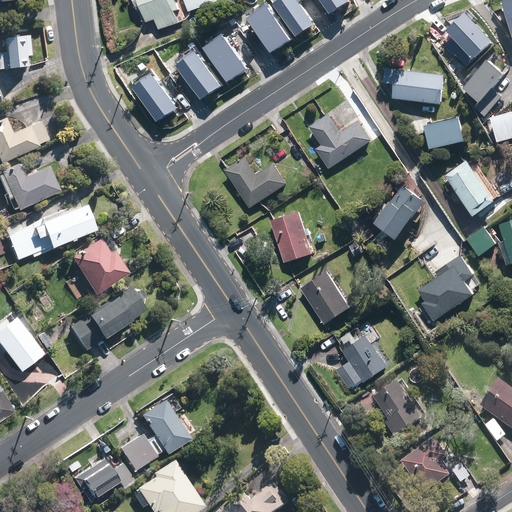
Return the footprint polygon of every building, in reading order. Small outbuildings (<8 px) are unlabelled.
[(177,0),(137,0),(138,1),(140,0),(143,0),(151,21),(159,19),(162,29),(180,23),(176,11),(180,9),(177,0)] [(222,0),(188,0),(193,12),(223,2),(222,0)] [(285,0),(264,0),(261,3),(283,38),(302,26),(285,0)] [(327,0),(300,0),(313,19),(332,7),(327,0)] [(490,4),(463,18),(474,40),(501,25),(490,4)] [(253,7),(234,19),(256,55),(275,43),(253,7)] [(216,30),(197,42),(219,78),(238,66),(216,30)] [(8,54),(0,55),(0,69),(26,68),(25,56),(31,56),(29,38),(7,40),(8,54)] [(511,60),(511,47),(502,39),(474,71),(491,85),(511,60)] [(187,49),(167,61),(190,97),(209,85),(187,49)] [(158,69),(139,81),(161,116),(180,104),(158,69)] [(445,76),(388,69),(386,83),(397,84),(395,98),(442,104),(445,76)] [(511,102),(498,107),(505,131),(511,128),(511,102)] [(333,117),(313,130),(325,147),(320,151),(333,170),(375,141),(363,123),(345,135),(333,117)] [(460,119),(427,127),(432,149),(465,141),(460,119)] [(5,122),(0,124),(0,154),(4,162),(38,146),(29,129),(13,137),(5,122)] [(249,159),(230,171),(254,208),(291,185),(278,166),(261,177),(249,159)] [(466,161),(445,176),(475,217),(497,202),(466,161)] [(17,168),(3,175),(19,209),(59,190),(50,171),(24,183),(17,168)] [(405,188),(379,225),(407,243),(432,206),(405,188)] [(93,231),(84,209),(12,239),(20,258),(33,253),(35,256),(93,231)] [(315,256),(301,212),(272,222),(287,265),(315,256)] [(511,221),(501,225),(511,257),(511,221)] [(485,227),(469,239),(482,256),(498,244),(485,227)] [(99,243),(75,259),(97,293),(127,273),(115,254),(109,257),(99,243)] [(452,264),(415,295),(437,321),(474,290),(452,264)] [(329,272),(304,287),(328,324),(352,308),(329,272)] [(145,312),(131,291),(76,326),(90,348),(145,312)] [(47,297),(41,301),(49,312),(54,308),(47,297)] [(15,322),(0,333),(0,342),(22,371),(42,355),(15,322)] [(373,340),(350,353),(356,363),(342,372),(351,387),(365,379),(368,382),(390,369),(373,340)] [(511,391),(501,384),(488,401),(511,419),(511,391)] [(406,387),(382,401),(396,424),(392,426),(399,438),(427,421),(406,387)] [(0,392),(0,421),(13,413),(0,392)] [(164,399),(143,414),(168,451),(190,436),(164,399)] [(505,437),(495,423),(487,428),(497,442),(505,437)] [(143,432),(121,446),(135,468),(157,454),(143,432)] [(441,445),(408,464),(426,493),(452,477),(444,463),(450,459),(441,445)] [(105,458),(76,477),(90,498),(119,480),(105,458)] [(192,511),(204,504),(174,459),(155,471),(158,475),(139,487),(154,510),(158,507),(161,511),(192,511)] [(460,462),(451,468),(461,483),(470,477),(460,462)] [(133,477),(124,465),(114,471),(123,484),(133,477)] [(236,504),(226,511),(279,511),(292,501),(279,485),(259,502),(253,494),(237,506),(236,504)]
